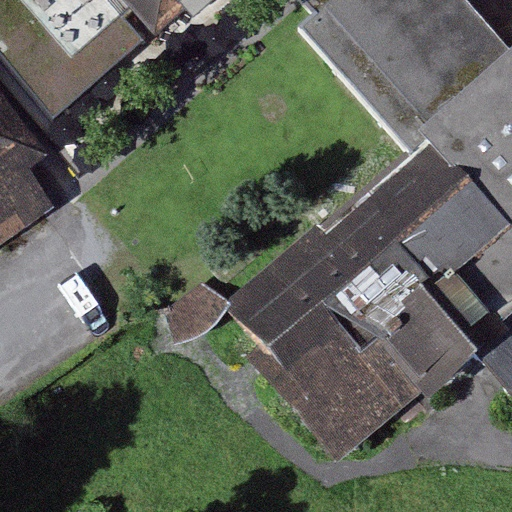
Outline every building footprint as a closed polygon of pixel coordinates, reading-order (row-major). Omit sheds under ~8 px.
[(0,0),(0,73),(85,0),(0,0)] [(97,0),(127,33),(192,109),(205,123),(217,113),(323,21),(310,5),(316,0),(97,0)] [(511,241),(436,307),(486,364),(511,341),(511,42),(475,0),(316,0),(310,5),(323,21),(440,155),(511,238),(511,241)] [(440,155),(323,21),(217,113),(324,237),(333,247),(440,155)] [(43,138),(0,174),(0,273),(101,187),(192,109),(127,33),(27,120),(43,138)] [(0,174),(43,138),(27,120),(0,88),(0,174)] [(101,187),(220,326),(324,237),(217,113),(205,123),(192,109),(101,187)] [(511,241),(511,238),(440,155),(333,247),(324,237),(220,326),(353,479),(486,364),(436,307),(511,241)] [(511,341),(486,364),(511,394),(511,341)]
